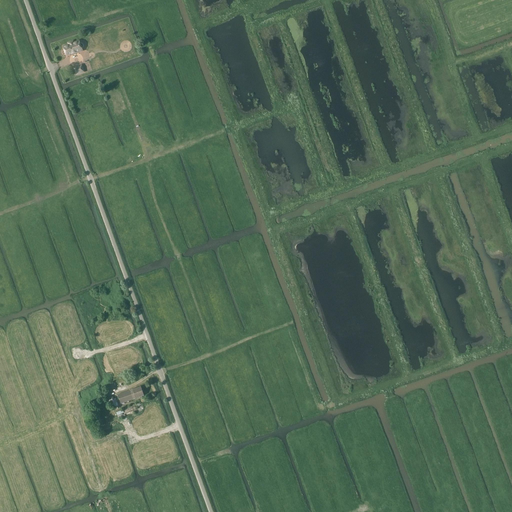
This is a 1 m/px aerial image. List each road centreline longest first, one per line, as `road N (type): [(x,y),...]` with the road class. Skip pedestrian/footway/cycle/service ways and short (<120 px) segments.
road 1 (unclassified): [(26,0),(211,511)]
road 2 (track): [(0,213),(283,110)]
